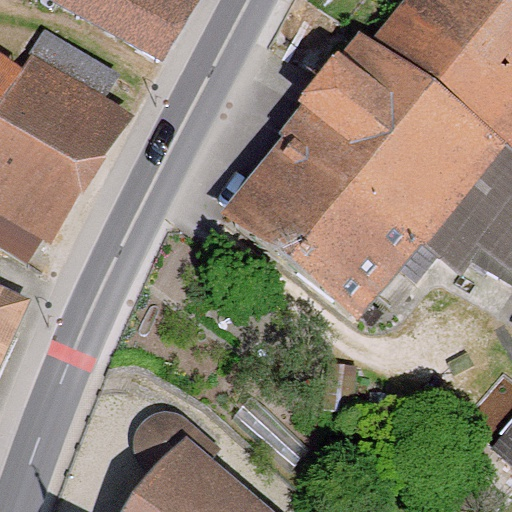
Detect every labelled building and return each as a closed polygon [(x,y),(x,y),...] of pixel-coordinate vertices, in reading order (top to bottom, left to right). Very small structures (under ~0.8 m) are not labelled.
[(33,0),(139,67),(181,0),(33,0)] [(511,0),(375,0),(343,40),(511,175),(511,119),(501,111),(511,96),(511,0)] [(0,48),(0,227),(16,240),(122,99),(20,22),(0,48)] [(275,127),(205,212),(311,299),(393,200),(511,297),(511,175),(343,40),(317,68),(289,46),(243,101),(275,127)] [(260,511),(204,462),(206,446),(200,435),(181,422),(160,417),(148,422),(135,431),(130,450),(136,471),(153,482),(136,511),(260,511)]
